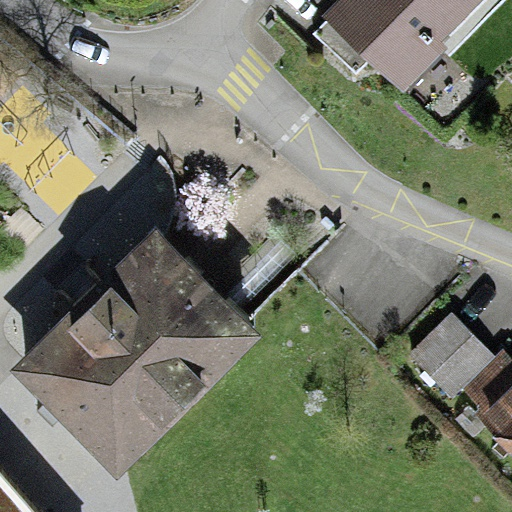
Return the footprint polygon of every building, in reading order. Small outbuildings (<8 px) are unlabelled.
[(356,73),(376,52),(389,64),(421,31),(428,38),(465,0),(342,0),(313,31),(356,73)] [(25,361),(29,365),(75,411),(116,453),(246,325),(155,232),(25,361)] [(452,311),(411,352),(451,392),(492,353),(452,311)] [(511,360),(503,351),(467,386),(511,432),(511,360)] [(0,473),(2,475),(75,411),(29,365),(0,390),(0,473)] [(0,511),(26,511),(31,508),(2,475),(0,473),(0,511)]
